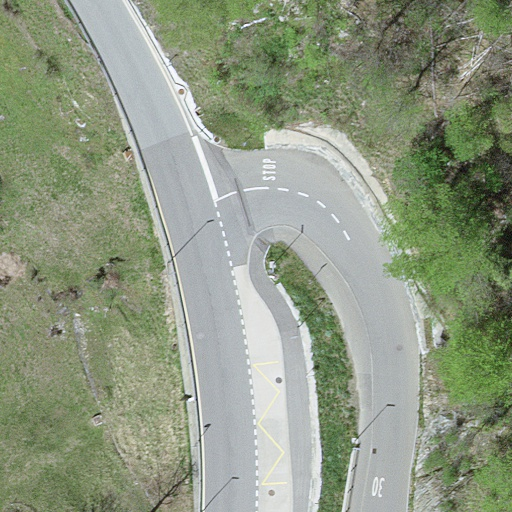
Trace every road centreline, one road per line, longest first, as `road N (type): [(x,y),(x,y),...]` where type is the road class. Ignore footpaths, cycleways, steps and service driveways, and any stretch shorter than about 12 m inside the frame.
road 1 (residential): [(196,200),(277,183),(311,189),(347,231),(384,310),(394,384),(384,511)]
road 2 (tertiary): [(196,200),(230,355),(236,511)]
road 3 (tertiary): [(97,0),(133,59),(196,200)]
